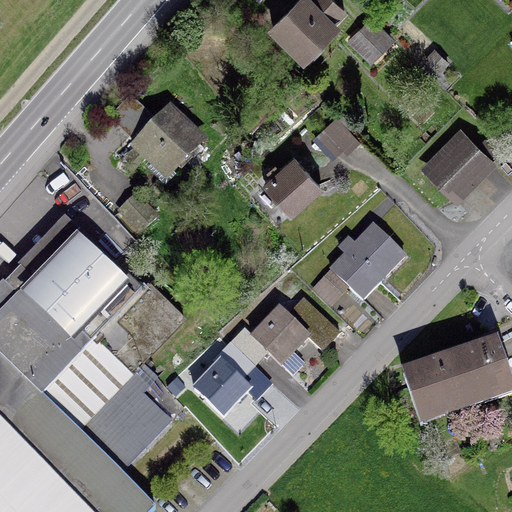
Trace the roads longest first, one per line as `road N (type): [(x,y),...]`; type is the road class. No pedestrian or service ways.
road 1 (residential): [(221,511),(465,251)]
road 2 (primary): [(0,166),(141,0)]
road 3 (track): [(0,108),(93,0)]
